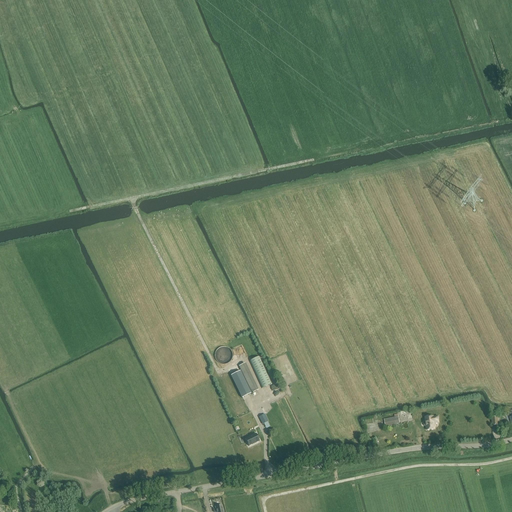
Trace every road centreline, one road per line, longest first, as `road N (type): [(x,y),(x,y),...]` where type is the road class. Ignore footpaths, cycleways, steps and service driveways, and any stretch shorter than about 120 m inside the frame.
road 1 (unclassified): [(104,511),(397,450),(511,439)]
road 2 (track): [(268,475),(266,434),(250,405),(264,399),(245,359),(218,372),(129,199)]
road 3 (track): [(70,211),(312,160)]
